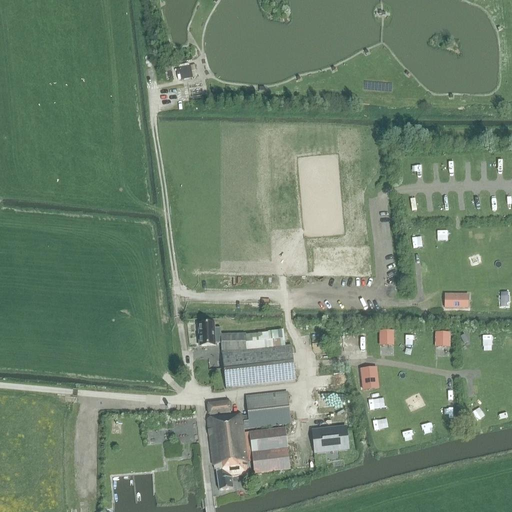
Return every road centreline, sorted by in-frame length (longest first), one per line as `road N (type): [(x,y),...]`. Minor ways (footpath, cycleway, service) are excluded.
road 1 (track): [(151,90),(175,298)]
road 2 (unknown): [(175,298),(276,299),(304,386)]
road 3 (track): [(209,511),(198,409),(187,393)]
